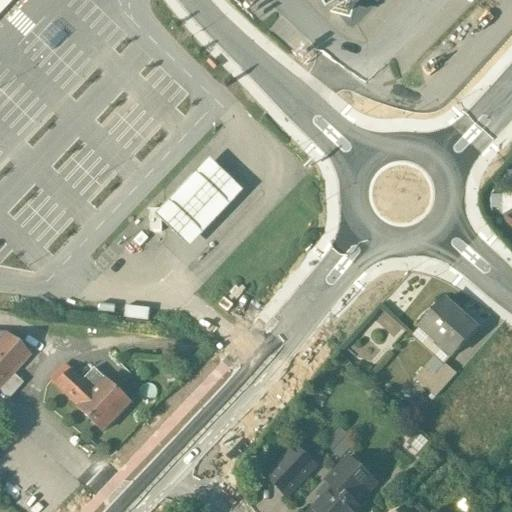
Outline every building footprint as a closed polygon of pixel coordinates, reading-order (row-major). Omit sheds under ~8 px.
[(209,159),(155,217),(190,250),(244,192),(209,159)] [(161,210),(149,210),(150,232),(161,232),(161,222),(161,210)] [(477,331),(444,302),(420,328),(453,358),(477,331)] [(5,334),(0,340),(0,387),(11,375),(29,356),(5,334)] [(83,380),(71,370),(65,364),(50,380),(56,386),(78,408),(77,409),(102,433),(130,403),(106,380),(94,369),(83,380)] [(436,374),(423,388),(435,399),(457,375),(444,365),(436,374)] [(427,367),(415,380),(423,388),(436,374),(427,367)] [(22,384),(11,375),(0,387),(0,393),(8,400),(22,384)] [(340,435),(330,447),(342,456),(351,444),(340,435)] [(314,467),(295,449),(266,479),(286,498),(314,467)] [(348,460),(327,483),(333,488),(322,500),(323,501),(312,511),(359,511),(354,507),(375,485),(348,460)]
